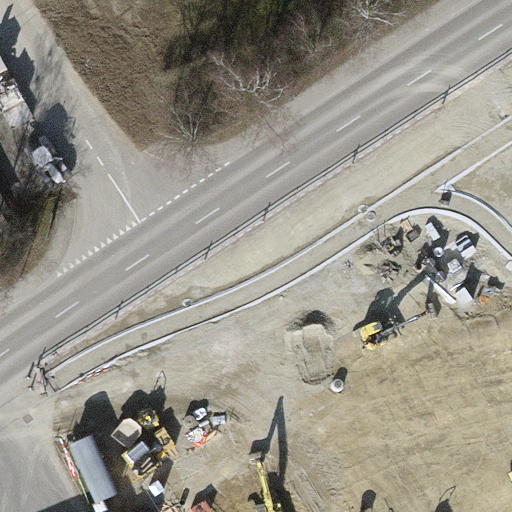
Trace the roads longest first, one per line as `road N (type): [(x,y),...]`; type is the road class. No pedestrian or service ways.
road 1 (secondary): [(165,250),(511,26)]
road 2 (residential): [(0,0),(78,130),(165,250)]
road 3 (secondary): [(0,362),(165,250)]
